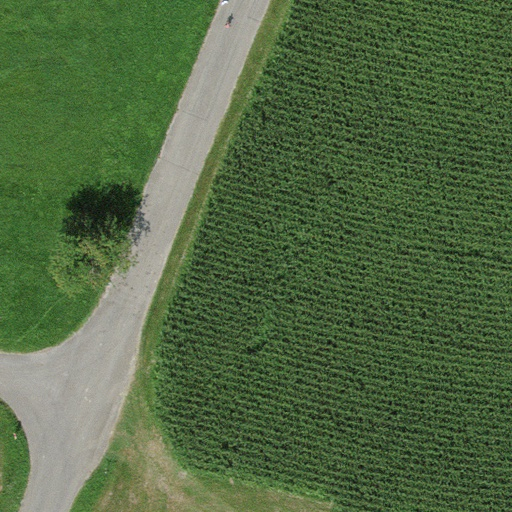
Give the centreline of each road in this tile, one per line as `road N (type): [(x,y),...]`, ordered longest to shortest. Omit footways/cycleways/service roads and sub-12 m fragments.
road 1 (unclassified): [(247,0),(89,396)]
road 2 (unclassified): [(89,396),(44,511)]
